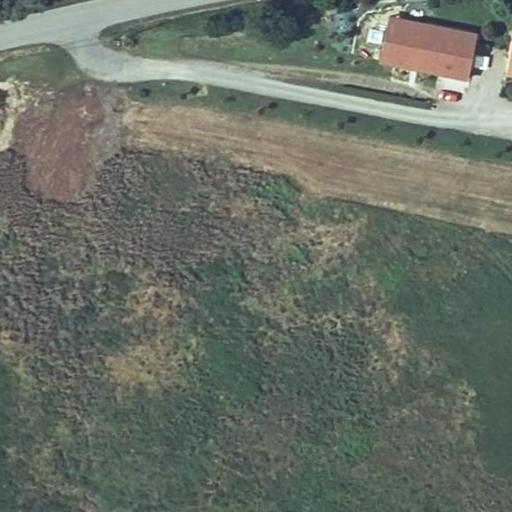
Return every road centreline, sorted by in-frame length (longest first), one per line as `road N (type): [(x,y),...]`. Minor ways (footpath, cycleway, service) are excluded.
road 1 (track): [(67,22),(92,45),(134,54),(262,60),(511,98)]
road 2 (tertiary): [(178,0),(0,37)]
